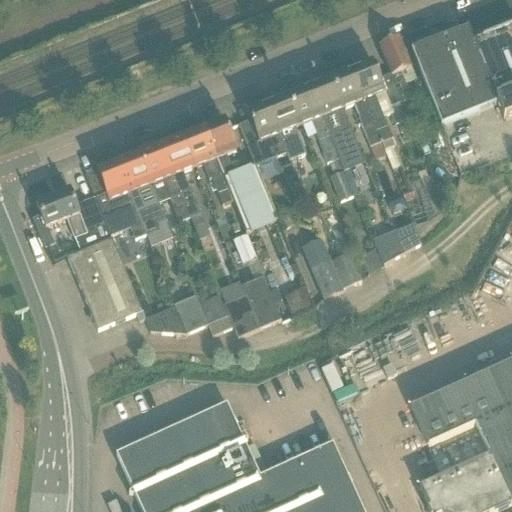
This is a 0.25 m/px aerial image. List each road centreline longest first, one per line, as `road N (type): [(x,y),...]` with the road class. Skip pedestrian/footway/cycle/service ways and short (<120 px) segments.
road 1 (unclassified): [(0,167),(438,0)]
road 2 (unclassified): [(63,511),(63,396),(51,337),(0,218)]
